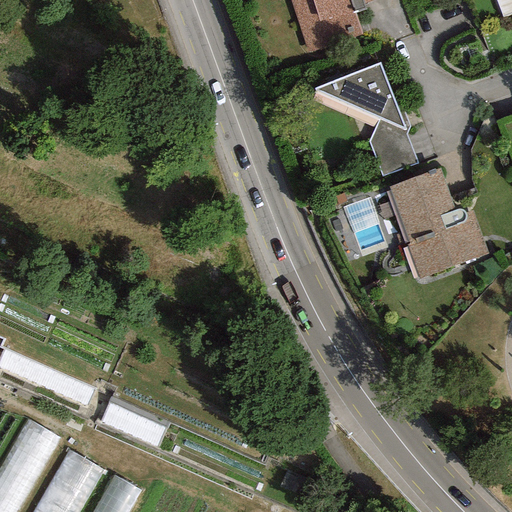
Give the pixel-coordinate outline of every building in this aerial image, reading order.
[(290,0),(307,52),(361,34),(355,14),(365,11),(363,3),(370,0),(290,0)] [(511,0),(495,0),(502,17),(511,13),(511,0)] [(380,63),(315,87),(312,90),(378,119),(405,131),(380,63)] [(417,164),(405,131),(378,119),(367,142),(382,177),(417,164)] [(439,168),(388,186),(419,278),(488,252),(472,211),(465,213),(462,210),(457,208),(454,209),(439,168)] [(91,389),(4,348),(0,355),(0,364),(84,405),(91,389)] [(168,429),(112,400),(100,424),(155,453),(168,429)] [(15,511),(58,441),(22,420),(0,457),(0,511),(15,511)] [(79,511),(102,471),(65,451),(31,511),(79,511)] [(321,484),(281,468),(274,485),(314,501),(321,484)] [(125,511),(139,490),(112,475),(90,511),(125,511)]
